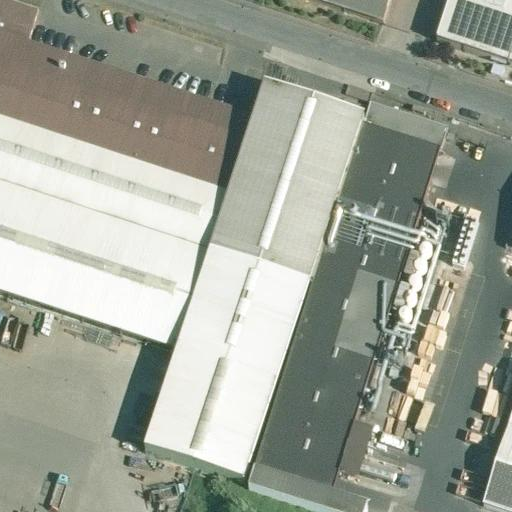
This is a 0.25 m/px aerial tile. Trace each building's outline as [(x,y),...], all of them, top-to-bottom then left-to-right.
[(40,13),(0,0),(0,33),(30,44),(40,13)] [(392,0),(306,0),(384,25),(392,0)] [(511,0),(452,0),(438,44),(511,68),(511,0)] [(30,44),(0,33),(0,187),(211,257),(257,118),(30,44)] [(365,121),(267,89),(257,118),(211,257),(310,289),(365,121)] [(397,114),(372,106),(366,122),(367,122),(365,130),(389,137),(397,114)] [(426,112),(415,108),(413,112),(425,116),(426,112)] [(449,130),(397,114),(389,137),(442,154),(449,130)] [(364,129),(250,493),(309,511),(368,511),(369,510),(334,499),(436,172),(442,154),(389,137),(365,130),(364,129)] [(211,257),(0,187),(0,297),(179,355),(278,388),(310,289),(211,257)] [(278,388),(179,355),(146,454),(245,487),(278,388)] [(511,511),(511,421),(484,508),(498,511),(511,511)]
